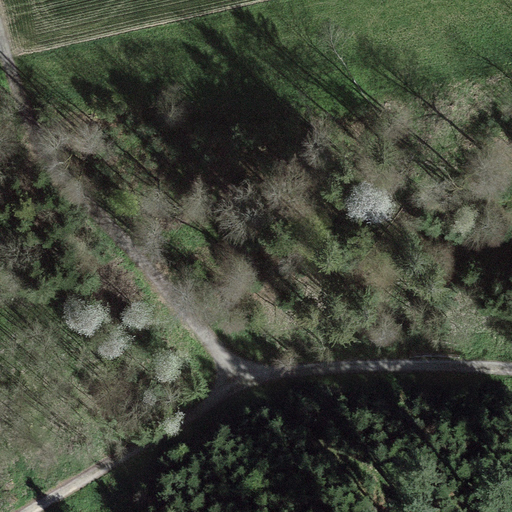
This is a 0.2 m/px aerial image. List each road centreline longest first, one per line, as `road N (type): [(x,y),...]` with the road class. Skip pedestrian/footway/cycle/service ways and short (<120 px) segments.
road 1 (track): [(511,377),(258,381),(39,511)]
road 2 (track): [(0,105),(2,119),(133,273),(258,381)]
